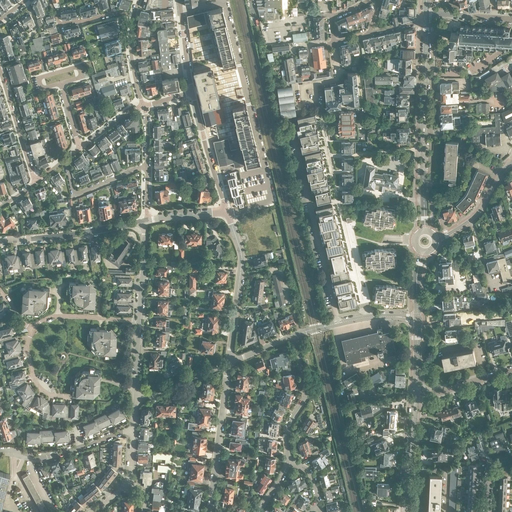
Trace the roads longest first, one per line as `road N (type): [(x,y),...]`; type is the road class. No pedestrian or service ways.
road 1 (secondary): [(425,231),(426,22)]
road 2 (residential): [(338,323),(291,129)]
road 3 (residential): [(226,213),(268,201),(269,191),(239,58)]
road 4 (tertiary): [(209,511),(228,361)]
road 5 (tertiary): [(226,213),(240,254),(228,361)]
road 6 (tertiary): [(144,220),(0,240)]
road 7 (residential): [(0,450),(42,457),(133,431)]
road 8 (residential): [(289,461),(287,423),(304,398),(291,337)]
road 9 (residential): [(226,213),(191,92)]
